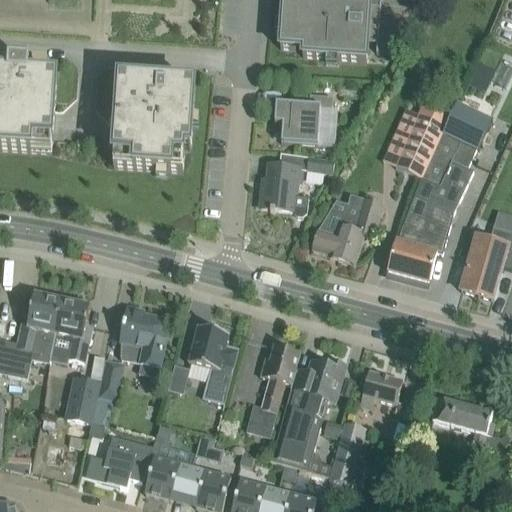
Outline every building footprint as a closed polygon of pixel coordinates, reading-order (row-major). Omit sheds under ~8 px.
[(283,0),(280,52),(303,53),(303,60),(326,62),(326,56),(338,56),(337,62),(366,64),(368,45),(377,46),(376,56),(392,57),(418,9),(417,8),(415,12),(381,9),(381,6),(380,6),(379,10),(370,9),(370,0),(283,0)] [(32,61),(32,59),(9,58),(9,59),(10,59),(10,67),(3,67),(2,78),(0,77),(0,153),(52,157),(57,82),(35,80),(36,69),(29,68),(30,61),(32,61)] [(169,78),(169,77),(146,75),(146,77),(148,77),(147,86),(119,85),(113,171),(183,175),(184,153),(191,153),(195,90),(167,88),(167,78),(169,78)] [(332,113),(333,101),(310,100),(309,110),(276,107),(275,127),(283,128),(281,147),(318,150),(321,112),(332,113)] [(407,144),(394,171),(395,171),(420,183),(451,118),(424,106),(418,119),(406,113),(395,139),(407,144)] [(393,258),(388,277),(429,288),(437,257),(443,259),(453,219),(474,175),(468,172),(476,153),(479,154),(492,125),(456,108),(451,118),(420,183),(408,219),(400,246),(397,245),(393,258)] [(335,166),(311,163),(310,176),(333,179),(335,166)] [(296,200),(296,196),(297,188),(300,188),(302,172),(269,169),(267,191),(263,190),(260,213),(270,213),(270,216),(275,217),(275,214),(294,216),(297,221),(303,222),(307,219),(309,201),(296,200)] [(319,235),(313,255),(330,260),(329,262),(355,270),(364,240),(374,243),(378,229),(380,224),(384,211),(363,204),(357,223),(331,215),(318,234),(319,235)] [(470,262),(461,295),(493,304),(503,270),(511,272),(511,236),(511,237),(493,232),(489,245),(480,242),(474,263),(470,262)] [(0,378),(27,384),(31,364),(48,367),(54,339),(61,305),(34,299),(30,317),(25,316),(18,348),(0,343),(0,378)] [(61,305),(54,339),(72,342),(68,364),(84,367),(92,330),(86,329),(90,311),(61,305)] [(161,367),(162,361),(166,341),(159,340),(162,324),(127,317),(121,346),(120,362),(142,366),(143,363),(161,367)] [(214,331),(211,334),(198,331),(188,367),(211,373),(203,403),(224,408),(233,376),(237,362),(239,354),(226,351),(229,339),(225,338),(224,334),(214,331)] [(295,377),(300,358),(274,351),(270,365),(266,364),(261,381),(268,383),(261,412),(254,410),(246,435),(269,441),(276,416),(277,417),(284,388),(292,390),(295,377)] [(117,407),(125,370),(105,366),(103,373),(102,373),(100,384),(101,384),(97,402),(117,407)] [(333,410),(345,371),(331,366),(329,372),(312,367),(302,397),(292,393),(272,466),(329,481),(332,470),(323,468),(318,459),(313,458),(323,423),(324,423),(329,408),(333,410)] [(396,409),(398,405),(403,386),(369,376),(368,378),(364,377),(361,388),(365,389),(360,410),(373,414),(376,403),(396,409)] [(350,402),(355,384),(346,382),(342,399),(350,402)] [(91,428),(95,408),(99,389),(75,383),(67,423),(91,428)] [(502,443),(491,440),(495,428),(490,427),(492,418),(438,403),(432,425),(474,437),(472,449),(495,455),(493,459),(506,468),(511,457),(511,444),(504,440),(502,443)] [(90,430),(66,424),(62,440),(46,436),(42,463),(46,464),(45,469),(71,475),(73,469),(81,471),(90,430)] [(345,427),(329,485),(352,491),(367,433),(345,427)] [(91,428),(89,438),(100,440),(102,431),(91,428)] [(154,465),(145,498),(171,505),(173,498),(185,501),(193,472),(196,460),(197,458),(167,450),(172,433),(160,430),(150,464),(154,465)] [(197,458),(196,460),(209,463),(214,443),(201,439),(197,458)] [(120,492),(127,494),(130,484),(142,487),(153,452),(113,442),(106,465),(91,461),(87,479),(99,482),(98,484),(120,490),(120,492)] [(242,459),(240,469),(251,472),(254,462),(242,459)] [(0,466),(0,470),(5,472),(36,480),(36,473),(37,469),(2,466),(0,466)] [(284,470),(281,484),(295,487),(299,474),(284,470)] [(193,472),(185,501),(197,504),(195,511),(197,511),(223,511),(231,482),(193,472)] [(54,484),(55,478),(36,473),(36,480),(54,484)] [(273,511),(278,495),(240,485),(232,511),(273,511)] [(314,511),(317,505),(278,495),(273,511),(314,511)]
